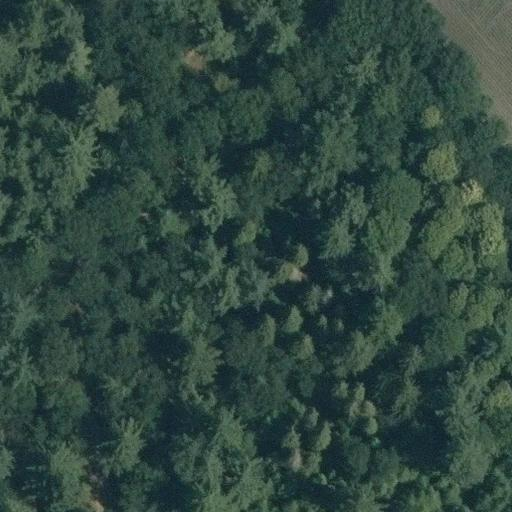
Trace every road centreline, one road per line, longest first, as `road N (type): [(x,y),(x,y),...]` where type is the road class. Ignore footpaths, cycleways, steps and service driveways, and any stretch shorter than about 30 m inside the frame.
road 1 (track): [(376,39),(0,316)]
road 2 (track): [(111,511),(64,268)]
road 3 (track): [(156,201),(132,164),(62,0)]
road 4 (track): [(376,39),(511,208)]
